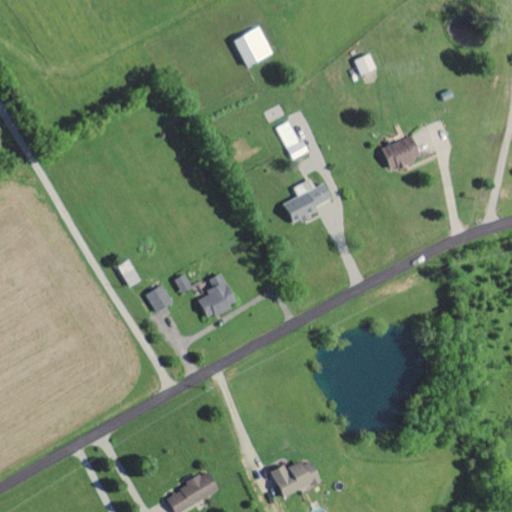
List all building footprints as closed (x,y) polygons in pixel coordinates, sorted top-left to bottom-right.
[(269,53),(256,25),(229,38),(242,66),(269,53)] [(352,59),(358,74),(373,69),(367,53),(352,59)] [(305,152),(287,120),(274,127),(291,159),(305,152)] [(381,147),(385,155),(381,157),(387,171),(418,157),(407,135),(381,147)] [(279,203),(286,221),(329,203),(320,183),(311,186),(308,179),(291,187),(295,196),(279,203)] [(189,287),(182,273),(171,278),(178,292),(189,287)] [(233,304),(218,273),(205,279),(211,290),(194,298),(205,318),(233,304)] [(142,295),(154,312),(170,300),(159,283),(142,295)] [(281,499),(315,479),(303,458),(284,470),(280,463),(265,472),(281,499)] [(161,495),(169,511),(175,511),(215,491),(205,472),(161,495)]
